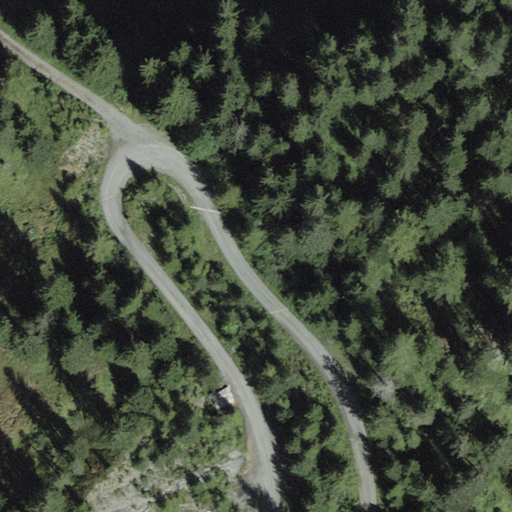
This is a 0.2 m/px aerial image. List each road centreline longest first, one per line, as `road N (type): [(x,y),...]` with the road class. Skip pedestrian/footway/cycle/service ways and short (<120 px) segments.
road 1 (track): [(267,511),(255,428),(225,370),(116,231),(108,182),(132,159),(158,159)]
road 2 (track): [(370,511),(364,425),(342,381),(158,159)]
road 3 (track): [(158,159),(0,41)]
